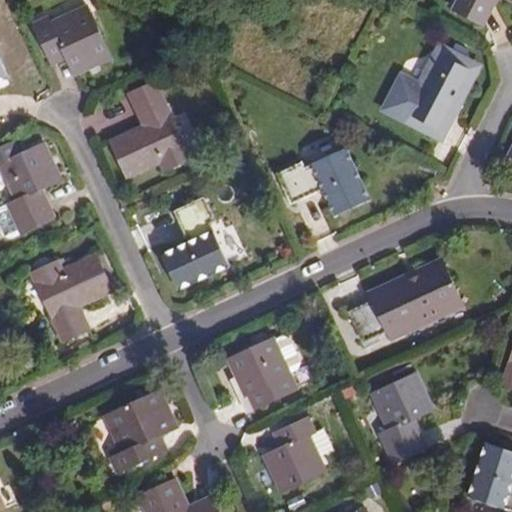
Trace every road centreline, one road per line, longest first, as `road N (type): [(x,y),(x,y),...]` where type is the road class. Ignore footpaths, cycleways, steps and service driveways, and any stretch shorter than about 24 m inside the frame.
road 1 (residential): [(181,347),(464,210)]
road 2 (residential): [(63,105),(181,347)]
road 3 (residential): [(0,426),(181,347)]
road 4 (residential): [(464,210),(511,94)]
